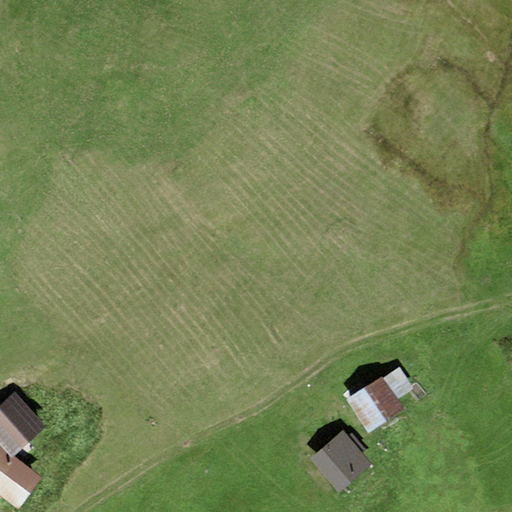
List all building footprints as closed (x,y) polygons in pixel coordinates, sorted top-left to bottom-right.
[(383,377),(398,398),(413,388),(399,367),(383,377)] [(367,433),(404,408),(398,398),(383,377),(382,374),(344,399),(367,433)] [(43,426),(12,393),(0,404),(0,441),(13,455),(43,426)] [(342,429),(309,458),(339,492),(372,464),(362,452),(365,450),(350,432),(347,435),(342,429)] [(41,476),(0,446),(0,495),(17,508),(41,476)]
